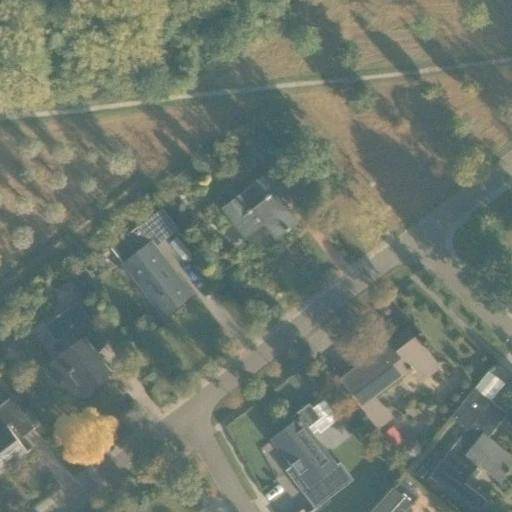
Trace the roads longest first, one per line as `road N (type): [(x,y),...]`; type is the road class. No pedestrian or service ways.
road 1 (residential): [(203,401),(413,244)]
road 2 (residential): [(56,511),(203,401)]
road 3 (residential): [(511,339),(413,244)]
road 4 (residential): [(266,511),(203,401)]
road 5 (residential): [(413,244),(511,168)]
